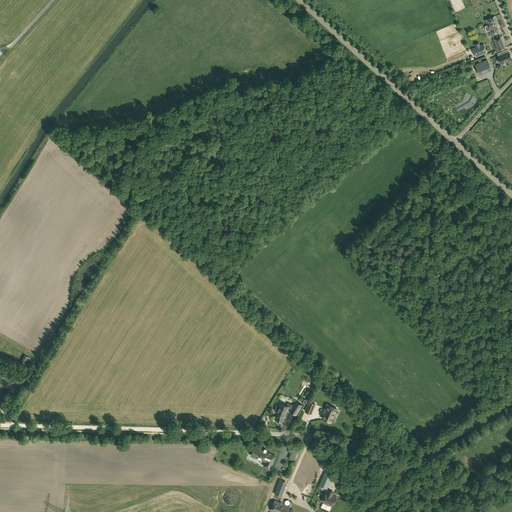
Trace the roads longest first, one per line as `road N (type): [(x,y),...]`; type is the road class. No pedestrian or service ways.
road 1 (tertiary): [(511,196),(298,0)]
road 2 (track): [(0,425),(237,432)]
road 3 (unclassified): [(237,432),(333,439),(410,463)]
